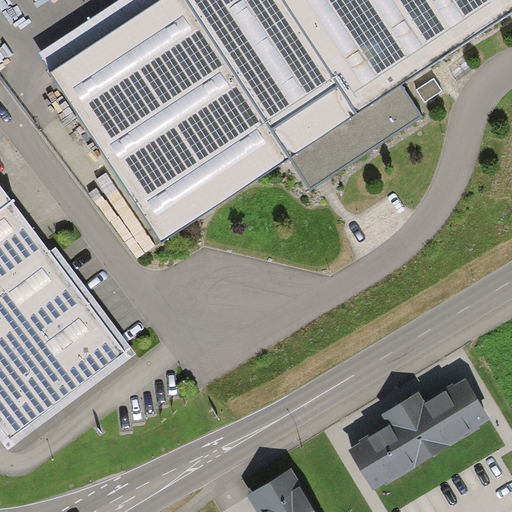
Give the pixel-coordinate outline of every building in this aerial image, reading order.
[(401,83),(511,9),(511,0),(164,0),(52,74),(164,242),(288,161),(309,193),(424,117),(401,83)] [(0,201),(11,194),(0,179),(0,201)] [(11,194),(0,201),(0,421),(6,431),(123,343),(57,255),(11,194)] [(399,423),(357,449),(381,488),(492,420),(468,381),(429,405),(424,397),(394,415),(399,423)] [(317,511),(293,471),(254,495),(264,511),(317,511)]
